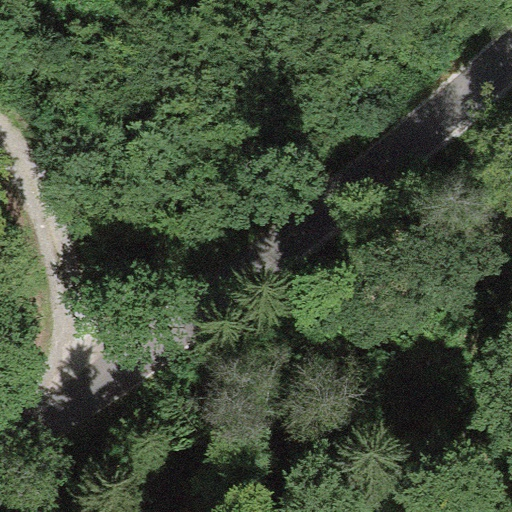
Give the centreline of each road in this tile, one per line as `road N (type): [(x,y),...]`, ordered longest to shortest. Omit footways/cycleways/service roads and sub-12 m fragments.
road 1 (unclassified): [(0,451),(98,392),(511,54)]
road 2 (track): [(98,392),(59,238),(0,138)]
